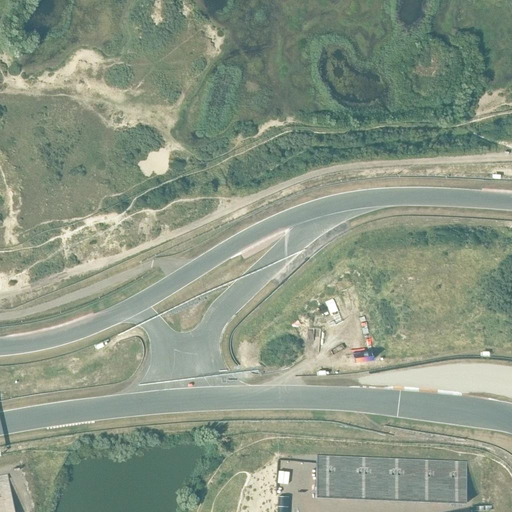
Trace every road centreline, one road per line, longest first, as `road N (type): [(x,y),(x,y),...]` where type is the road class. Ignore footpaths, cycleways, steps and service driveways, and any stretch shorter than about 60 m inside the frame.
road 1 (unknown): [(189,272),(297,215),(335,206),(296,234),(206,333)]
road 2 (track): [(251,199),(127,254),(0,295)]
road 3 (track): [(511,158),(338,168),(251,199)]
road 4 (unknown): [(163,340),(160,325),(121,314),(189,272)]
road 5 (unknown): [(131,401),(0,417)]
road 6 (unknown): [(0,344),(121,314)]
